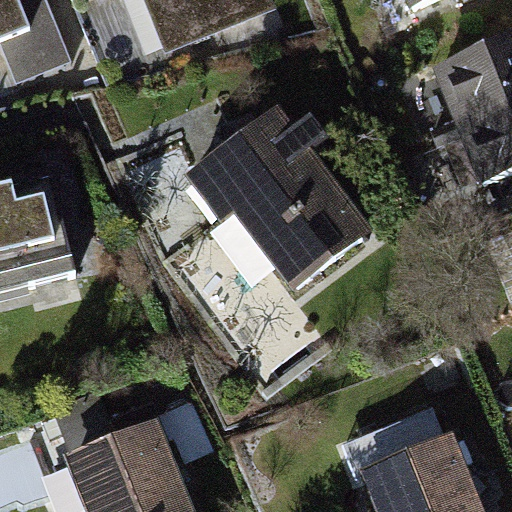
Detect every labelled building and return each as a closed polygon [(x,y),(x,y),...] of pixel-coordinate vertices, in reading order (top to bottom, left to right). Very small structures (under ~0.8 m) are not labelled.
[(45,0),(0,0),(0,55),(4,54),(19,87),(73,64),(45,0)] [(265,0),(140,0),(164,59),(272,17),(265,0)] [(402,0),(408,13),(441,0),(402,0)] [(511,37),(426,72),(449,130),(511,104),(511,37)] [(473,189),(511,172),(511,104),(449,130),(473,189)] [(293,119),(199,188),(231,232),(246,221),(304,300),(383,242),(293,119)] [(8,200),(0,201),(0,313),(83,292),(53,172),(11,179),(8,200)] [(104,400),(59,415),(90,511),(199,511),(158,409),(114,428),(104,400)] [(440,414),(360,445),(385,511),(493,511),(467,446),(455,451),(440,414)]
